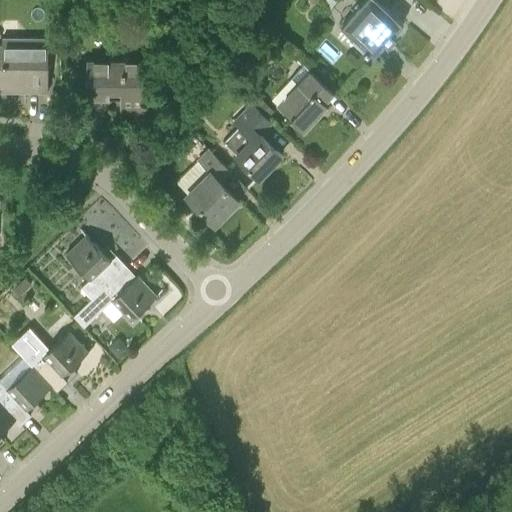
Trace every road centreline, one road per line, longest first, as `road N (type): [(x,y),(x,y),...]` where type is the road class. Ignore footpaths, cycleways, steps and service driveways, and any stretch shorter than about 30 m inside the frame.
road 1 (tertiary): [(221,297),(392,125),(488,0)]
road 2 (tertiary): [(0,502),(221,297)]
road 3 (residential): [(0,134),(57,142),(100,164),(221,297)]
